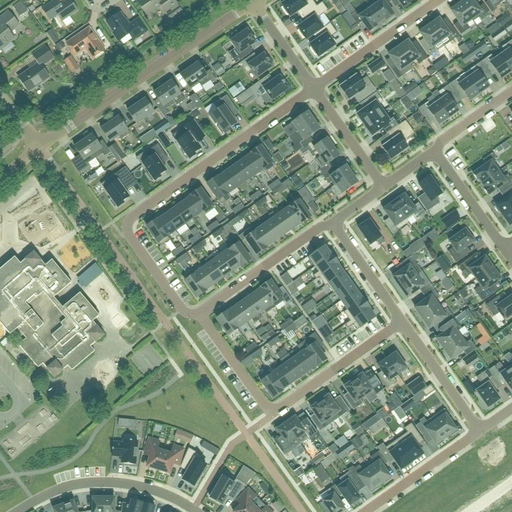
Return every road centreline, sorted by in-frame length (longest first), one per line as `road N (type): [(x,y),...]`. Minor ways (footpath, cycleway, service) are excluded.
road 1 (residential): [(198,314),(182,312),(127,222),(313,90)]
road 2 (tertiary): [(37,147),(250,3)]
road 3 (residential): [(196,511),(152,489),(107,482),(63,488),(17,511)]
road 4 (residential): [(198,314),(333,226)]
road 5 (residential): [(400,322),(271,414)]
road 6 (residential): [(313,90),(438,0)]
road 7 (residential): [(363,511),(480,431)]
road 8 (residential): [(480,431),(400,322)]
road 9 (residential): [(198,314),(271,414)]
road 10 (residential): [(504,252),(433,154)]
